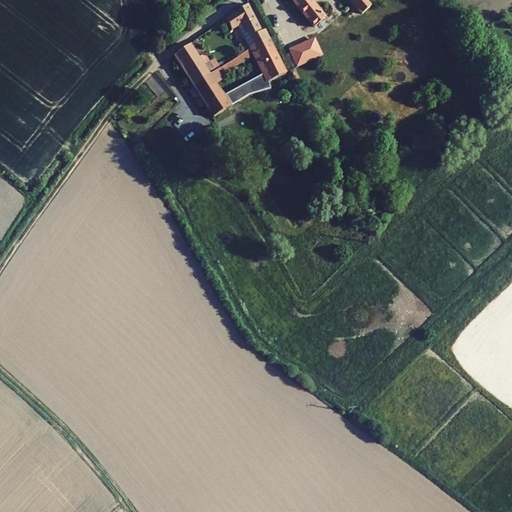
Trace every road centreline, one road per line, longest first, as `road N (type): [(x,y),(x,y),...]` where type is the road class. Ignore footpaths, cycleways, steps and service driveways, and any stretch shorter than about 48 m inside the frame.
road 1 (track): [(157,63),(109,114),(0,269)]
road 2 (track): [(133,511),(0,368)]
